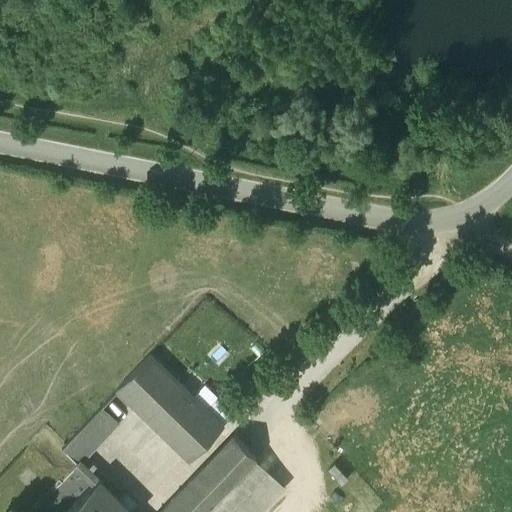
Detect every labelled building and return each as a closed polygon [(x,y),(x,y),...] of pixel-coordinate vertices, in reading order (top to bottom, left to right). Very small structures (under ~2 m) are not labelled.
[(222,420),(150,350),(118,383),(189,453),(222,420)] [(61,442),(79,459),(119,418),(101,401),(61,442)] [(156,511),(134,511),(133,511),(198,511),(256,452),(234,431),(156,511)] [(236,511),(276,472),(256,452),(198,511),(236,511)] [(97,474),(94,477),(95,478),(64,508),(60,511),(133,511),(134,511),(135,511),(131,507),(130,508),(117,494),(118,494),(114,490),(114,491),(100,478),(101,477),(97,474)]
